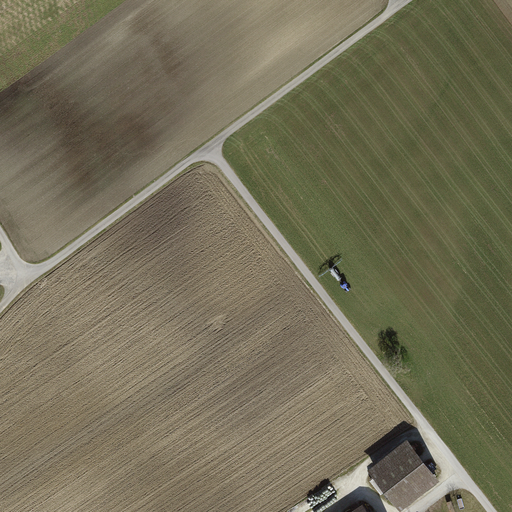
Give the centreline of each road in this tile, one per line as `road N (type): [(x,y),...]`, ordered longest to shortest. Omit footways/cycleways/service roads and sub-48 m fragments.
road 1 (track): [(407,0),(0,308)]
road 2 (track): [(209,146),(491,511)]
